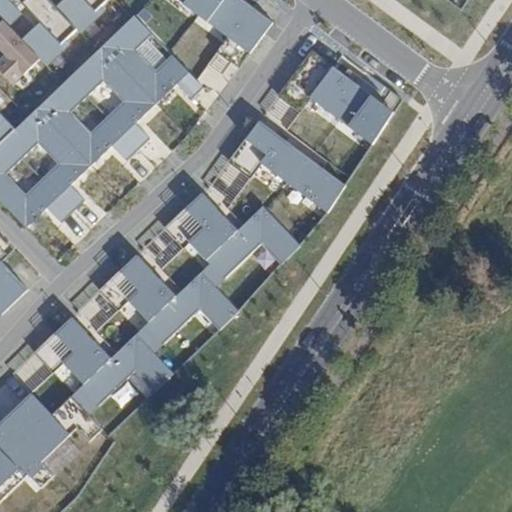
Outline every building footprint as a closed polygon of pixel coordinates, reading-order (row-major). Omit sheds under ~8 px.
[(8,0),(0,0),(0,18),(4,22),(9,28),(23,15),(17,9),(8,0)] [(48,0),(25,0),(22,4),(41,24),(22,41),(40,60),(47,67),(70,44),(66,40),(77,30),(57,9),(48,0)] [(65,0),(57,9),(77,30),(81,34),(105,11),(101,7),(108,0),(65,0)] [(176,0),(228,39),(218,53),(239,69),(274,22),(244,0),(176,0)] [(135,16),(102,47),(156,104),(177,84),(192,100),(204,88),(174,57),(158,72),(134,47),(149,32),(135,16)] [(4,22),(0,25),(0,70),(14,86),(40,60),(22,41),(4,22)] [(150,140),(136,124),(156,104),(102,47),(37,109),(91,166),(113,146),(127,162),(150,140)] [(313,51),(279,96),(300,113),(311,98),(374,144),(377,140),(402,101),(368,75),(365,79),(383,92),(382,93),(378,99),(347,76),(313,51)] [(207,68),(228,84),(239,69),(218,53),(207,68)] [(351,70),(347,76),(378,99),(382,93),(351,70)] [(265,114),(287,130),(300,113),(279,96),(265,114)] [(91,166),(37,109),(16,130),(0,144),(0,200),(26,229),(48,208),(62,224),(85,202),(71,186),(91,166)] [(0,144),(16,130),(0,113),(0,144)] [(260,121),(228,164),(249,180),(260,165),(327,215),(346,186),(260,121)] [(228,164),(208,191),(227,210),(249,180),(228,164)] [(200,196),(164,230),(182,250),(194,239),(214,260),(210,265),(227,283),(264,248),(284,269),(303,251),(265,212),(239,237),(200,196)] [(164,230),(143,250),(161,270),(182,250),(164,230)] [(0,250),(0,261),(3,265),(9,259),(0,250)] [(136,257),(100,292),(118,311),(128,302),(149,323),(145,327),(162,345),(199,310),(219,331),(239,312),(219,291),(201,273),(175,298),(136,257)] [(0,317),(28,291),(3,265),(0,261),(0,317)] [(210,265),(201,273),(219,291),(227,283),(210,265)] [(100,292),(77,313),(96,332),(118,311),(100,292)] [(71,319),(35,354),(54,373),(64,363),(84,385),(80,389),(97,407),(134,372),(154,393),(174,375),(153,353),(136,335),(110,360),(71,319)] [(136,335),(153,353),(162,345),(145,327),(136,335)] [(35,354),(13,375),(31,394),(54,373),(35,354)] [(97,407),(80,389),(71,397),(88,415),(97,407)] [(0,511),(0,502),(28,476),(41,489),(53,476),(41,463),(77,429),(90,442),(102,430),(88,415),(71,397),(52,416),(31,394),(0,424),(0,511)]
